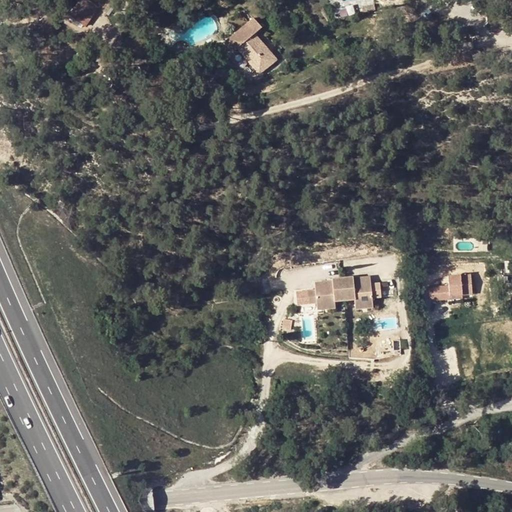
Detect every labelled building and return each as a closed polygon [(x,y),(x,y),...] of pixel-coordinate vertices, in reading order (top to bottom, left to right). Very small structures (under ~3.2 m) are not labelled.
[(71,29),(88,10),(75,0),(66,0),(54,15),(71,29)] [(108,0),(89,0),(101,10),(108,0)] [(141,59),(149,47),(132,34),(123,47),(141,59)] [(254,34),(243,44),(237,48),(259,74),(267,67),(261,59),(269,52),(254,34)] [(239,39),(233,43),(237,48),(243,44),(239,39)] [(479,49),(471,51),(473,59),(481,57),(479,49)] [(269,52),(261,59),(267,67),(276,59),(269,52)] [(118,112),(116,118),(132,122),(134,116),(118,112)] [(449,285),(428,287),(430,301),(450,300),(450,297),(462,296),(472,295),(470,275),(448,276),(449,285)] [(315,291),(308,291),(309,305),(318,304),(318,309),(335,308),(334,302),(355,300),(355,302),(373,301),(372,298),(380,297),(379,283),(371,283),(370,278),(353,279),(352,277),(332,279),(333,281),(315,283),(315,291)] [(373,308),(373,301),(355,302),(356,310),(373,308)]
